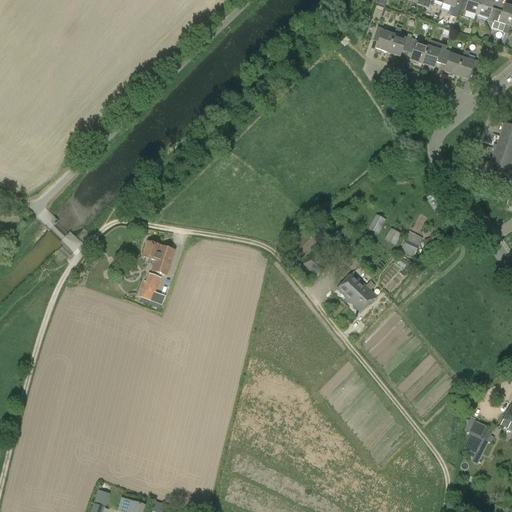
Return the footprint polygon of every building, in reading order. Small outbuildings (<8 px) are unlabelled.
[(432,7),(434,2),(442,5),(443,0),(424,0),(424,1),(422,7),(428,9),(429,6),(432,7)] [(450,17),(456,19),(458,13),(462,0),(443,0),(442,5),(450,7),(448,12),(451,14),(450,17)] [(468,0),(468,1),(465,0),(462,0),(458,13),(464,14),(465,12),(476,16),(481,0),(468,0)] [(487,22),(492,24),(497,10),(492,9),(494,2),(486,0),(481,0),(476,16),(487,20),(487,22)] [(492,24),(490,30),(503,34),(508,35),(510,27),(510,28),(511,23),(511,8),(505,6),(502,12),(497,10),(492,24)] [(376,50),(388,54),(393,36),(382,32),(383,30),(377,28),(372,41),(378,43),(376,50)] [(396,29),(394,36),(393,36),(388,54),(399,58),(401,51),(407,53),(411,40),(405,38),(404,40),(399,38),(401,30),(396,29)] [(410,61),(422,65),(427,48),(428,48),(430,40),(425,38),(422,46),(416,44),(416,41),(411,40),(407,53),(412,55),(410,61)] [(435,63),(441,65),(445,51),(439,49),(438,51),(428,48),(427,48),(422,65),(433,69),(435,63)] [(444,73),(456,77),(461,59),(450,55),(451,53),(445,51),(441,65),(446,66),(444,73)] [(464,51),(461,59),(456,77),(467,81),(470,74),(475,76),(479,63),(473,61),(472,63),(467,61),(469,53),(464,51)] [(511,126),(504,124),(500,137),(511,141),(511,126)] [(511,141),(500,137),(496,150),(511,155),(511,141)] [(491,163),(509,169),(511,160),(511,155),(496,150),(491,163)] [(505,182),(509,169),(491,163),(487,176),(505,182)] [(368,229),(378,235),(386,221),(375,215),(368,229)] [(287,250),(300,262),(322,240),(309,227),(287,250)] [(395,247),(401,235),(391,229),(384,241),(395,247)] [(423,239),(409,232),(400,251),(413,258),(423,239)] [(439,245),(436,236),(424,241),(427,250),(439,245)] [(151,272),(166,277),(174,251),(147,242),(142,257),(154,261),(151,272)] [(325,270),(325,269),(327,267),(313,253),(302,264),(316,278),(319,275),(319,276),(325,270)] [(414,267),(400,258),(396,264),(409,273),(414,267)] [(138,297),(152,303),(161,278),(149,274),(145,282),(144,282),(138,297)] [(370,282),(365,287),(352,275),(337,290),(360,314),(376,298),(370,292),(375,287),(370,282)] [(511,408),(510,407),(501,426),(511,431),(511,408)] [(470,419),(464,431),(471,434),(482,440),(486,441),(487,442),(491,444),(494,438),(490,436),(491,434),(491,435),(493,430),(476,422),(470,419)] [(482,440),(471,434),(462,453),(473,458),(482,440)] [(103,511),(110,495),(98,491),(94,504),(91,511),(103,511)] [(131,511),(142,511),(145,506),(134,502),(131,511)] [(153,502),(150,511),(165,511),(167,506),(153,502)]
